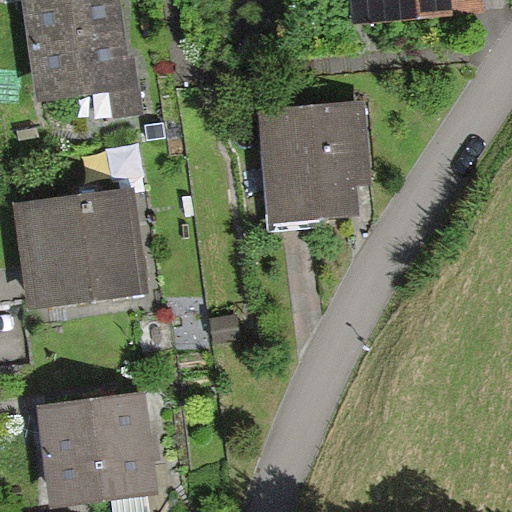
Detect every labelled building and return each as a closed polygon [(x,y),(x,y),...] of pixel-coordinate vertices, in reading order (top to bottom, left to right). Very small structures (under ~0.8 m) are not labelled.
[(115,0),(22,0),(37,103),(83,97),(87,130),(134,124),(115,0)] [(353,0),(356,28),(480,14),(478,0),(353,0)] [(361,110),(262,118),(272,229),(352,222),(349,189),(367,187),(361,110)] [(129,202),(22,215),(35,316),(142,302),(129,202)] [(136,407),(45,416),(54,509),(145,500),(136,407)]
